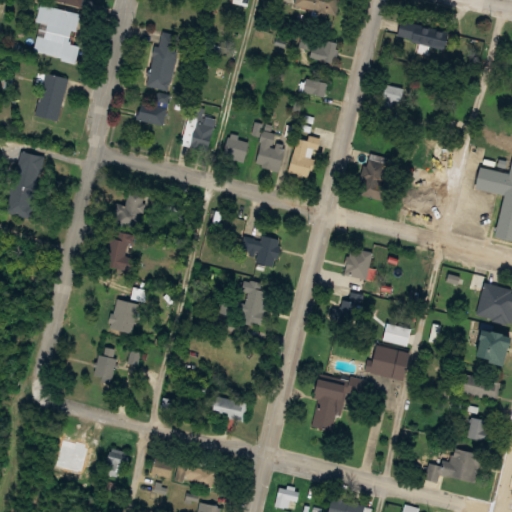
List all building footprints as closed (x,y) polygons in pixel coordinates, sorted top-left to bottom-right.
[(293,0),(336,0),(333,15),(292,4),(293,0)] [(72,45),(76,48),(72,63),(58,60),(58,57),(34,51),(32,43),(37,22),(32,21),(36,3),(77,13),(72,32),(68,31),(66,40),(67,41),(67,43),(72,45)] [(446,31),(443,48),(410,41),(411,38),(397,34),(400,21),(446,31)] [(160,31),(180,35),(167,90),(144,84),(153,46),(156,47),(160,31)] [(323,39),(336,43),(331,62),(306,56),(310,42),(322,45),(323,39)] [(43,73),(67,79),(56,121),(32,115),(43,73)] [(305,80),(314,82),(314,80),(326,83),(322,97),(302,92),(305,80)] [(386,83),(402,87),(398,103),(383,99),(386,83)] [(205,151),(180,143),(192,102),(205,105),(203,111),(217,115),(205,151)] [(135,119),(138,104),(155,108),(151,123),(135,119)] [(256,121),(263,123),(262,129),(274,132),(271,144),(251,139),(256,121)] [(306,175),(288,171),(297,138),(306,141),(308,133),(320,136),(317,148),(306,146),(304,157),(310,158),(306,175)] [(228,137),(244,141),(240,156),(224,152),(228,137)] [(278,169),(254,162),(259,143),(283,150),(278,169)] [(22,151),(46,157),(30,218),(6,211),(22,151)] [(368,159),(385,162),(377,197),(360,194),(368,159)] [(479,166),(507,173),(511,160),(511,239),(493,235),(503,193),(474,187),(479,166)] [(128,189),(143,192),(136,228),(113,223),(118,203),(125,205),(128,189)] [(168,193),(183,197),(179,211),(164,207),(168,193)] [(110,237),(117,239),(119,230),(135,234),(133,245),(127,243),(123,260),(105,256),(110,237)] [(278,238),(271,266),(255,262),(257,256),(239,251),(243,234),(260,238),(261,234),(278,238)] [(369,284),(357,281),(360,270),(340,265),(344,247),(375,255),(369,284)] [(250,278),(270,283),(261,322),(241,318),(243,311),(237,309),(222,306),(224,297),(244,302),(247,291),(241,290),(244,279),(250,281),(250,278)] [(378,282),(393,285),(390,298),(375,294),(378,282)] [(492,284),(511,289),(511,307),(510,317),(485,311),(492,284)] [(353,324),(333,319),(336,307),(341,308),(343,299),(349,300),(353,289),(368,293),(365,305),(358,304),(353,324)] [(157,292),(171,295),(165,318),(141,311),(144,299),(154,302),(157,292)] [(478,328),(507,336),(499,365),(484,361),(485,358),(471,354),(478,328)] [(378,344),(408,352),(401,378),(371,370),(378,344)] [(109,380),(92,375),(98,354),(102,355),(104,346),(115,349),(113,357),(115,357),(109,380)] [(130,349),(140,352),(137,364),(127,361),(130,349)] [(312,426),(318,397),(312,395),(316,376),(319,377),(320,372),(347,379),(348,374),(358,376),(354,393),(346,391),(341,414),(335,413),(331,430),(312,426)] [(500,382),(496,400),(460,391),(465,373),(500,382)] [(215,394),(246,401),(241,420),(211,413),(215,394)] [(472,416),(489,420),(484,439),(467,436),(472,416)] [(79,466),(66,463),(71,440),(75,441),(76,437),(84,439),(83,442),(90,444),(88,452),(83,451),(79,466)] [(110,446),(128,451),(122,472),(103,467),(110,446)] [(474,482),(482,455),(453,447),(450,460),(443,459),(441,465),(430,462),(426,479),(438,482),(440,473),(474,482)] [(150,472),(169,477),(172,463),(154,458),(150,472)] [(213,470),(209,487),(192,482),(193,476),(183,474),(181,479),(174,477),(179,461),(213,470)] [(278,486),(298,490),(296,500),(289,498),(287,508),(274,505),(278,486)] [(328,511),(332,498),(373,507),(371,511),(328,511)] [(198,511),(201,501),(221,506),(219,511),(198,511)]
